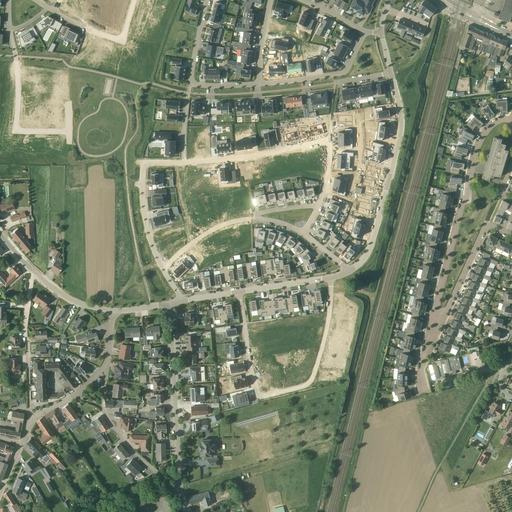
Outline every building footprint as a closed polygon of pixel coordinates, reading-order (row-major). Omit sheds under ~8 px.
[(198,0),(188,0),(188,3),(187,3),(185,10),(192,12),(192,11),(196,13),(198,7),(193,5),(194,2),(197,3),(198,0)] [(246,8),(250,9),(253,2),(260,5),(261,0),(249,0),(248,3),(246,8)] [(374,0),(373,0),(366,0),(364,4),(359,1),(360,0),(354,0),(354,2),(355,2),(352,7),(357,10),(358,9),(359,10),(358,12),(363,15),(365,11),(369,13),(372,7),(370,6),(374,0)] [(421,5),(419,8),(427,14),(431,17),(434,12),(437,8),(425,0),(424,0),(422,4),(421,5)] [(510,22),(511,15),(511,0),(505,0),(500,14),(499,19),(510,22)] [(348,4),(342,1),(339,7),(345,10),(348,4)] [(221,14),(222,9),(221,9),(222,4),(215,2),(213,12),(221,14)] [(290,5),(278,2),(276,11),(280,11),(279,16),(286,18),(287,13),(288,13),(290,5)] [(246,8),(245,12),(248,12),(247,18),(257,20),(258,14),(252,13),(253,9),(250,9),(246,8)] [(312,14),(304,11),(299,23),(304,25),(303,28),(309,30),(314,20),(310,19),(312,14)] [(224,14),(221,14),(213,12),(210,21),(221,24),(224,14)] [(43,19),(36,25),(39,31),(40,31),(47,25),(54,29),(53,30),(53,31),(57,33),(61,25),(58,23),(58,22),(48,16),(43,19)] [(257,20),(247,18),(246,24),(243,24),(242,28),(249,29),(249,25),(256,27),(257,20)] [(409,22),(400,19),(397,27),(406,31),(409,22)] [(323,36),(324,36),(327,38),(331,30),(328,28),(330,23),(323,20),(318,30),(325,34),(323,36)] [(418,26),(409,22),(406,31),(414,34),(418,26)] [(64,25),(61,33),(65,35),(64,38),(71,41),(70,42),(77,45),(81,35),(80,35),(72,31),(73,29),(64,25)] [(476,28),(469,25),(461,45),(462,46),(468,49),(468,48),(476,28)] [(418,26),(414,34),(423,38),(426,29),(418,26)] [(221,29),(214,27),(213,30),(211,29),(208,40),(219,43),(222,29),(221,29)] [(249,29),(242,28),(237,27),(236,31),(244,32),(243,37),(255,39),(256,33),(252,33),(253,29),(249,29)] [(22,35),(18,37),(20,39),(19,39),(21,47),(26,46),(25,45),(25,42),(30,39),(32,41),(35,39),(34,37),(38,34),(37,34),(34,28),(32,29),(27,32),(27,30),(25,31),(22,33),(21,34),(22,35)] [(476,28),(468,48),(471,49),(475,41),(474,40),(475,37),(477,38),(480,30),(476,28)] [(480,30),(477,38),(478,43),(480,44),(478,49),(481,50),(481,51),(482,49),(483,46),(484,43),(482,42),(483,41),(482,40),(485,32),(480,30)] [(339,39),(344,42),(346,39),(351,42),(354,37),(353,36),(354,35),(351,34),(351,35),(343,31),(339,39)] [(489,43),(492,35),(485,32),(482,40),(483,41),(482,42),(484,43),(483,46),(482,49),(481,51),(486,52),(486,53),(489,43)] [(497,57),(496,57),(497,55),(503,40),(492,35),(489,43),(486,53),(492,55),(488,65),(495,68),(497,57)] [(234,45),(238,46),(247,47),(250,48),(251,44),(254,45),(255,39),(243,37),(242,43),(235,42),(234,45)] [(272,40),(271,48),(274,48),(274,49),(287,52),(289,43),(288,43),(289,39),(283,38),(282,41),(276,40),(272,40)] [(53,48),(62,52),(66,43),(57,39),(53,48)] [(337,48),(346,52),(348,48),(348,47),(343,44),(344,42),(339,39),(337,42),(338,42),(336,47),(337,48)] [(503,40),(497,55),(502,57),(504,50),(508,51),(509,48),(506,47),(508,42),(503,40)] [(240,56),(242,56),(252,58),(253,51),(246,50),(247,47),(238,46),(237,49),(241,50),(240,56)] [(329,54),(335,57),(336,54),(343,58),(346,52),(337,48),(334,53),(330,51),(329,54)] [(217,53),(217,50),(209,49),(209,52),(203,51),(202,59),(212,61),(214,53),(217,53)] [(270,77),(283,75),(282,67),(285,67),(284,54),(280,54),(281,65),(269,67),(270,77)] [(302,73),(301,63),(289,64),(288,54),(284,54),(285,67),(288,66),(289,74),(302,73)] [(335,57),(329,54),(325,62),(336,67),(336,66),(338,63),(338,62),(333,59),(335,57)] [(238,62),(237,65),(244,66),(244,67),(244,63),(251,64),(252,58),(242,56),(241,62),(238,62)] [(315,71),(314,63),(318,63),(317,57),(313,57),(313,58),(306,59),(308,72),(315,71)] [(511,60),(508,57),(504,62),(505,62),(502,65),(508,70),(511,66),(511,64),(511,60)] [(173,58),(172,63),(176,64),(176,66),(175,66),(174,79),(184,81),(186,67),(179,66),(180,64),(181,65),(182,59),(173,58)] [(243,69),(244,66),(237,65),(237,69),(241,70),(240,76),(242,77),(242,78),(246,78),(246,77),(250,78),(251,70),(243,69)] [(205,73),(205,79),(212,79),(213,69),(206,69),(206,66),(202,66),(202,73),(205,73)] [(213,69),(212,79),(220,79),(220,73),(227,73),(227,66),(223,66),(223,69),(213,69)] [(375,90),(376,97),(385,96),(383,83),(377,84),(378,90),(375,90)] [(373,98),(376,97),(375,90),(372,91),(371,85),(370,85),(370,84),(366,85),(366,86),(367,97),(373,96),(373,98)] [(368,98),(367,97),(366,86),(360,87),(361,93),(358,93),(359,100),(368,98)] [(349,89),(348,89),(350,99),(355,98),(356,100),(359,100),(358,93),(355,94),(354,88),(353,88),(349,89)] [(350,100),(350,99),(348,89),(342,90),(343,96),(340,96),(341,103),(345,102),(345,101),(350,100)] [(311,98),(307,99),(308,109),(309,111),(313,111),(313,110),(313,108),(317,107),(317,105),(326,103),(327,103),(326,93),(321,94),(320,94),(318,94),(317,94),(311,95),(311,98)] [(302,96),(285,98),(286,107),(303,105),(302,96)] [(269,105),(261,106),(262,113),(269,112),(270,113),(278,112),(277,99),(268,100),(269,105)] [(502,99),(496,99),(496,109),(497,109),(497,108),(500,108),(502,108),(502,112),(507,112),(507,113),(507,112),(508,112),(508,108),(509,108),(511,103),(507,103),(507,101),(502,101),(502,99)] [(180,102),(166,100),(166,108),(179,109),(180,102)] [(250,101),(236,102),(237,111),(242,111),(250,110),(251,110),(251,109),(253,109),(253,114),(258,114),(258,105),(253,105),(253,106),(251,106),(250,101)] [(192,102),(191,114),(200,115),(200,114),(206,114),(206,107),(201,106),(201,102),(192,102)] [(211,108),(211,114),(221,114),(221,110),(229,110),(229,107),(230,107),(230,104),(229,104),(229,103),(217,103),(217,108),(211,108)] [(487,114),(490,118),(494,115),(495,115),(488,105),(484,108),(483,106),(481,107),(478,109),(483,117),(484,117),(483,117),(486,115),(487,114)] [(383,108),(376,109),(377,113),(379,112),(380,119),(391,117),(390,110),(383,111),(383,108)] [(351,115),(340,115),(340,122),(347,122),(347,126),(354,126),(354,122),(351,122),(351,115)] [(483,124),(483,125),(483,124),(475,116),(471,120),(470,119),(466,123),(465,123),(473,130),(473,129),(475,127),(476,127),(476,126),(476,125),(480,128),(483,124)] [(310,125),(309,125),(312,135),(324,132),(325,132),(322,122),(321,122),(310,125)] [(392,127),(386,126),(386,122),(379,122),(379,126),(381,126),(380,131),(391,133),(392,127)] [(269,130),(269,133),(264,134),(266,146),(275,145),(274,140),(278,140),(276,129),(269,130)] [(346,132),(339,132),(339,139),(351,139),(351,133),(353,133),(353,129),(346,129),(346,132)] [(295,130),(283,134),(285,142),(289,141),(290,142),(293,141),(293,140),(298,139),(295,130)] [(472,141),(474,136),(475,136),(474,136),(475,136),(464,130),(462,135),(460,134),(457,139),(466,144),(466,143),(467,141),(468,141),(467,140),(468,139),(472,141)] [(383,141),(384,137),(390,138),(391,133),(380,131),(379,136),(377,136),(377,140),(383,141)] [(156,133),(156,139),(165,139),(164,143),(166,143),(166,154),(175,155),(175,148),(175,146),(175,145),(176,141),(170,140),(171,139),(171,133),(165,133),(156,132),(156,133)] [(238,150),(252,148),(252,144),(257,143),(256,135),(249,136),(249,139),(237,141),(238,150)] [(217,148),(218,154),(232,152),(231,143),(227,144),(226,140),(222,141),(222,144),(217,145),(216,137),(211,138),(213,149),(217,148)] [(486,164),(483,175),(482,178),(483,178),(483,176),(490,178),(489,181),(490,181),(491,177),(494,178),(495,173),(501,175),(501,177),(506,159),(508,160),(508,157),(507,157),(509,150),(505,149),(506,145),(507,142),(502,141),(503,138),(502,138),(501,141),(494,139),(495,137),(489,155),(488,154),(487,157),(488,157),(486,164)] [(195,146),(190,146),(191,154),(204,153),(204,150),(208,150),(207,139),(202,139),(203,144),(195,145),(195,146)] [(351,139),(339,139),(339,145),(346,145),(346,148),(353,148),(353,144),(351,144),(351,139)] [(375,146),(374,152),(386,155),(388,149),(384,148),(385,145),(373,142),(372,145),(375,146)] [(468,150),(459,147),(456,146),(455,151),(454,151),(453,153),(452,156),(462,159),(461,159),(462,156),(463,156),(463,155),(462,155),(463,154),(467,155),(468,150),(469,150),(468,150)] [(342,155),(338,155),(338,161),(351,162),(351,156),(354,157),(354,153),(342,152),(342,155)] [(386,155),(374,152),(372,157),(369,157),(368,160),(380,163),(381,160),(384,161),(386,155)] [(292,165),(290,157),(278,160),(280,168),(292,165)] [(270,161),(260,164),(262,172),(272,169),(270,161)] [(338,161),(338,168),(341,168),(341,171),(353,172),(353,168),(350,168),(351,162),(338,161)] [(369,166),(371,166),(370,171),(380,174),(382,169),(376,167),(377,164),(370,162),(369,166)] [(465,165),(465,164),(454,162),(453,167),(450,166),(450,168),(450,169),(449,172),(459,174),(459,173),(459,171),(460,171),(460,170),(459,170),(460,169),(464,170),(465,165)] [(251,164),(238,166),(240,174),(243,174),(244,178),(251,177),(250,172),(253,172),(251,164)] [(229,167),(220,168),(221,181),(227,180),(227,184),(236,183),(235,172),(229,173),(229,167)] [(309,176),(320,179),(321,172),(321,170),(320,170),(321,169),(314,167),(313,170),(311,170),(309,176)] [(179,176),(175,176),(176,183),(179,183),(179,180),(192,180),(192,171),(178,171),(179,176)] [(209,171),(197,172),(198,180),(209,179),(209,183),(214,182),(213,175),(209,176),(209,171)] [(367,176),(366,180),(372,181),(373,178),(379,180),(380,174),(370,171),(369,176),(367,176)] [(159,180),(158,174),(158,173),(154,174),(154,173),(152,174),(151,174),(152,174),(152,180),(152,181),(152,184),(152,185),(157,184),(157,187),(163,187),(162,180),(159,180)] [(335,177),(334,183),(346,187),(347,181),(349,182),(350,178),(343,176),(342,179),(335,177)] [(448,185),(448,188),(445,187),(445,191),(450,192),(456,194),(457,189),(457,186),(458,186),(458,185),(457,185),(457,184),(462,184),(462,179),(463,179),(462,179),(453,178),(451,177),(450,183),(448,182),(448,184),(448,185)] [(364,181),(363,185),(366,186),(364,192),(374,195),(376,188),(370,186),(370,183),(364,181)] [(346,187),(334,183),(332,189),(339,191),(338,195),(344,197),(346,193),(344,192),(346,187)] [(307,188),(304,189),(305,197),(306,200),(312,198),(311,196),(315,195),(313,188),(307,189),(307,188)] [(166,189),(153,190),(153,196),(152,196),(153,204),(156,204),(156,206),(163,205),(162,193),(166,193),(166,189)] [(297,192),(295,192),(296,198),(295,198),(296,201),(302,200),(302,198),(305,197),(304,189),(297,191),(297,192)] [(285,194),(286,199),(287,202),(293,201),(293,200),(292,199),(294,198),(295,198),(296,198),(294,192),(295,192),(294,190),(287,192),(288,193),(285,194)] [(441,199),(452,202),(453,198),(450,197),(451,196),(448,195),(449,192),(450,192),(445,191),(443,190),(441,199)] [(275,195),(276,201),(277,204),(283,202),(283,201),(283,200),(285,200),(286,199),(285,194),(284,191),(278,193),(278,194),(275,195)] [(266,196),(267,202),(267,205),(274,203),(273,202),(273,201),(275,201),(276,201),(275,195),(275,193),(268,194),(268,195),(266,196)] [(259,197),(256,197),(258,206),(264,205),(264,204),(264,203),(267,202),(266,196),(265,194),(259,196),(259,197)] [(360,202),(359,207),(371,211),(373,204),(369,203),(370,200),(358,197),(357,201),(360,202)] [(331,199),(329,205),(330,206),(331,206),(330,208),(330,209),(335,211),(335,212),(337,213),(340,206),(338,206),(340,203),(331,199)] [(451,207),(452,202),(441,199),(439,208),(446,210),(445,210),(445,207),(448,207),(448,206),(451,207)] [(507,203),(503,200),(498,211),(504,214),(506,210),(511,212),(511,208),(510,208),(511,205),(507,203)] [(15,210),(12,201),(0,205),(0,207),(2,214),(15,210)] [(354,212),(353,216),(365,219),(366,216),(369,217),(371,211),(359,207),(357,213),(354,212)] [(327,208),(324,214),(325,214),(326,215),(325,217),(325,218),(330,220),(332,221),(335,215),(334,214),(335,212),(335,211),(330,209),(327,208)] [(446,210),(439,208),(438,209),(434,208),(434,211),(438,212),(436,217),(446,220),(448,214),(444,213),(445,210),(446,210)] [(158,216),(154,218),(156,226),(168,223),(166,218),(170,217),(168,210),(157,213),(158,216)] [(504,214),(498,211),(493,222),(497,224),(498,224),(502,226),(503,223),(506,224),(505,227),(508,221),(502,218),(504,214)] [(322,216),(320,222),(321,223),(322,223),(321,225),(321,226),(326,229),(328,230),(330,223),(329,223),(330,220),(325,218),(322,216)] [(445,225),(446,220),(436,217),(436,218),(432,217),(431,222),(435,223),(434,226),(441,228),(440,227),(441,224),(445,225)] [(356,222),(355,227),(366,230),(367,224),(361,223),(362,219),(355,218),(354,221),(356,222)] [(318,225),(315,231),(317,232),(316,235),(323,238),(326,232),(325,231),(326,229),(321,226),(318,225)] [(441,228),(434,226),(432,235),(442,237),(443,231),(439,230),(440,228),(441,228)] [(357,238),(358,234),(364,235),(366,230),(355,227),(354,232),(352,231),(351,235),(354,238),(357,238)] [(26,253),(33,247),(17,228),(10,234),(11,235),(26,252),(26,253)] [(262,228),(254,228),(254,236),(258,237),(257,238),(264,239),(265,238),(264,238),(265,231),(264,231),(262,231),(262,230),(262,228)] [(265,231),(264,238),(265,238),(274,241),(274,239),(276,233),(275,233),(273,232),(273,231),(274,230),(266,228),(265,231)] [(276,233),(274,239),(282,244),(284,242),(286,237),(285,236),(283,235),(284,235),(285,233),(277,230),(276,233)] [(332,240),(328,245),(333,249),(337,244),(339,240),(335,237),(336,235),(333,233),(329,238),(332,240)] [(286,237),(284,242),(286,244),(285,244),(291,249),(292,247),(296,243),(295,242),(293,240),(294,240),(295,238),(287,234),(286,237)] [(440,243),(442,237),(432,235),(430,244),(437,245),(436,245),(436,242),(440,243)] [(493,247),(496,241),(497,238),(496,238),(492,236),(490,235),(488,240),(487,239),(486,242),(493,246),(493,247)] [(339,246),(335,251),(340,254),(345,249),(347,246),(342,243),(344,241),(341,238),(339,240),(337,244),(339,246)] [(296,243),(292,247),(294,249),(293,250),(298,255),(299,254),(304,250),(304,249),(302,247),(302,246),(304,245),(297,240),(295,242),(296,243)] [(496,241),(493,247),(492,250),(501,254),(503,250),(506,243),(502,240),(502,241),(500,240),(498,242),(496,241)] [(347,251),(343,256),(348,260),(354,253),(355,252),(350,248),(352,246),(349,243),(347,246),(345,249),(347,251)] [(506,243),(503,250),(506,252),(506,253),(511,256),(511,255),(511,248),(511,245),(506,243)] [(437,245),(430,244),(429,247),(428,246),(426,252),(439,255),(440,251),(437,250),(437,249),(435,248),(436,245),(437,246),(437,245)] [(304,250),(299,254),(304,262),(309,259),(311,258),(309,255),(310,254),(311,254),(306,247),(304,249),(304,250)] [(52,255),(57,258),(52,266),(54,267),(52,271),(58,275),(62,268),(60,267),(62,264),(61,263),(62,260),(58,257),(60,253),(56,250),(52,255)] [(439,255),(426,252),(424,261),(425,261),(432,263),(431,263),(432,260),(434,260),(435,259),(438,260),(439,255)] [(498,262),(489,258),(484,255),(482,260),(480,259),(478,263),(480,263),(488,267),(490,263),(497,266),(498,262)] [(266,264),(261,264),(263,277),(268,276),(268,275),(272,274),(270,259),(265,260),(266,264)] [(274,259),(270,259),(272,274),(276,273),(277,275),(282,274),(281,270),(280,262),(279,262),(275,262),(274,259)] [(304,262),(303,263),(306,272),(318,267),(316,261),(310,263),(309,259),(304,262)] [(183,262),(175,269),(177,271),(175,273),(178,276),(188,267),(187,267),(192,263),(189,260),(184,264),(183,262)] [(283,260),(279,260),(279,262),(280,262),(281,270),(284,269),(285,275),(291,274),(290,264),(284,265),(283,260)] [(432,263),(425,261),(423,270),(433,273),(434,267),(430,266),(431,263),(432,263)] [(251,262),(246,263),(248,277),(253,277),(253,278),(258,278),(256,265),(251,266),(251,262)] [(242,267),(237,268),(239,281),(244,280),(244,278),(248,277),(246,263),(242,264),(242,267)] [(495,270),(488,267),(480,263),(478,267),(476,266),(475,270),(476,271),(485,275),(486,273),(487,271),(493,274),(495,270)] [(11,275),(7,279),(0,271),(0,280),(6,286),(6,285),(6,286),(5,285),(7,283),(8,284),(21,272),(15,265),(9,271),(11,272),(10,273),(10,274),(11,275)] [(227,266),(223,267),(223,269),(224,278),(225,281),(229,280),(230,282),(235,281),(233,269),(228,270),(227,266)] [(220,274),(215,275),(216,286),(222,285),(221,279),(224,278),(223,269),(220,269),(220,270),(220,274)] [(433,273),(423,270),(421,279),(428,281),(427,280),(427,278),(431,279),(433,273)] [(491,278),(485,275),(476,271),(475,275),(473,274),(471,278),(473,279),(481,283),(482,281),(483,278),(489,281),(491,278)] [(203,272),(200,272),(201,282),(205,281),(205,287),(212,286),(210,276),(204,277),(203,272)] [(428,281),(421,279),(419,288),(428,291),(430,285),(426,284),(427,281),(428,281)] [(487,286),(481,283),(473,279),(471,283),(469,282),(467,286),(469,287),(477,290),(479,288),(480,286),(486,289),(487,286)] [(187,289),(187,291),(199,288),(198,283),(193,284),(193,281),(184,283),(185,289),(187,289)] [(484,293),(477,290),(469,287),(468,290),(466,290),(464,294),(466,294),(474,298),(476,294),(482,297),(484,293)] [(428,291),(419,288),(416,297),(423,299),(423,298),(422,298),(423,295),(427,296),(428,291)] [(312,297),(311,297),(313,309),(313,310),(317,310),(316,302),(322,301),(320,290),(314,291),(315,296),(312,297)] [(42,295),(38,292),(33,300),(43,308),(50,299),(43,294),(42,295)] [(306,293),(301,294),(303,307),(308,306),(309,309),(313,309),(311,297),(312,297),(311,294),(308,295),(306,295),(306,294),(306,293)] [(480,301),(474,298),(466,294),(464,298),(462,297),(460,301),(462,302),(471,306),(472,302),(479,304),(480,301)] [(503,304),(510,305),(510,302),(511,302),(511,295),(508,294),(508,298),(505,297),(503,302),(503,304)] [(292,297),(287,298),(290,312),(294,312),(294,308),(299,307),(297,295),(292,295),(292,297)] [(423,299),(416,297),(415,296),(412,305),(425,309),(427,304),(423,303),(424,302),(421,301),(422,299),(423,299)] [(283,297),(278,298),(280,310),(285,309),(285,313),(290,312),(287,298),(283,298),(283,297)] [(273,300),(269,301),(271,315),(276,314),(275,311),(280,310),(278,298),(273,298),(273,300)] [(256,300),(250,301),(251,311),(257,310),(258,315),(262,314),(262,313),(261,313),(260,305),(257,305),(256,300)] [(264,300),(259,301),(260,305),(261,313),(262,313),(266,312),(267,316),(271,315),(269,301),(266,301),(264,301),(264,300)] [(477,309),(471,306),(462,302),(460,306),(459,305),(457,309),(459,310),(467,314),(469,309),(475,312),(477,309)] [(226,310),(223,311),(225,320),(228,320),(227,315),(233,314),(232,303),(225,304),(226,310)] [(511,308),(509,308),(510,305),(503,304),(501,310),(501,309),(500,313),(511,316),(511,312),(511,308)] [(424,313),(425,309),(412,305),(411,311),(412,311),(412,314),(419,316),(418,316),(419,313),(421,314),(421,312),(424,313)] [(52,310),(47,306),(42,313),(47,317),(52,310)] [(69,314),(67,312),(68,310),(62,307),(53,320),(57,323),(59,320),(63,323),(69,314)] [(213,309),(210,310),(210,317),(214,317),(215,320),(220,319),(220,323),(225,322),(225,320),(223,311),(223,308),(218,308),(218,307),(213,308),(213,309)] [(473,316),(467,314),(459,310),(457,314),(455,313),(453,317),(455,318),(463,321),(466,317),(472,320),(473,316)] [(195,313),(186,313),(187,317),(185,317),(185,324),(190,324),(190,326),(194,326),(194,324),(194,317),(195,317),(195,313)] [(409,323),(421,326),(422,322),(419,321),(419,320),(417,319),(418,316),(419,316),(412,314),(409,323)] [(491,327),(497,329),(498,326),(502,327),(504,320),(493,317),(491,327)] [(77,321),(74,319),(69,327),(74,331),(76,328),(80,330),(82,325),(84,326),(86,322),(79,318),(77,321)] [(470,324),(463,321),(455,318),(453,321),(452,321),(450,324),(452,325),(460,329),(462,325),(468,327),(470,324)] [(417,330),(420,331),(421,326),(409,323),(408,329),(405,328),(404,332),(414,334),(413,334),(414,331),(416,331),(417,330)] [(230,325),(216,328),(216,333),(223,332),(227,332),(228,337),(229,337),(237,335),(236,328),(231,329),(230,325)] [(466,332),(460,329),(452,325),(450,329),(448,328),(446,332),(448,333),(456,337),(459,332),(465,335),(466,332)] [(497,329),(491,327),(484,325),(484,329),(490,330),(488,337),(499,340),(501,333),(497,332),(497,329)] [(150,327),(150,328),(145,328),(146,336),(143,336),(143,337),(143,343),(147,343),(146,338),(153,338),(153,339),(159,338),(159,335),(159,334),(159,330),(158,326),(150,327)] [(125,328),(125,338),(140,337),(139,328),(125,328)] [(301,343),(313,347),(315,339),(313,339),(313,337),(311,336),(312,332),(301,330),(300,333),(303,334),(301,343)] [(46,331),(35,331),(35,339),(42,339),(42,338),(46,338),(46,331)] [(82,334),(75,337),(78,343),(88,340),(89,343),(94,341),(95,342),(99,341),(96,332),(92,334),(91,331),(82,334)] [(413,334),(414,334),(404,332),(403,335),(406,336),(405,341),(417,344),(418,340),(414,339),(415,337),(413,337),(413,334)] [(463,340),(456,337),(448,333),(446,337),(445,336),(443,340),(444,341),(445,341),(453,344),(456,346),(458,342),(461,343),(463,340)] [(196,335),(186,336),(186,346),(188,346),(189,350),(197,350),(196,335)] [(18,337),(11,337),(11,341),(11,349),(20,349),(20,341),(18,341),(18,337)] [(412,348),(415,349),(417,344),(405,341),(403,350),(410,352),(409,351),(410,349),(412,349),(412,348)] [(459,347),(456,346),(453,344),(445,341),(444,341),(443,345),(441,344),(439,348),(444,350),(444,351),(448,353),(449,352),(451,348),(458,351),(459,347)] [(130,346),(122,345),(120,352),(121,352),(120,357),(129,359),(130,355),(128,354),(130,346)] [(238,345),(229,347),(230,353),(231,353),(231,357),(239,356),(238,345)] [(262,354),(257,355),(258,363),(272,361),(270,352),(269,352),(267,345),(260,346),(262,354)] [(36,354),(40,354),(40,357),(50,357),(50,350),(46,350),(46,346),(35,346),(36,354)] [(91,357),(91,359),(94,359),(95,356),(97,356),(98,350),(81,348),(81,353),(85,353),(84,357),(91,357)] [(154,348),(152,348),(152,352),(155,351),(155,357),(159,357),(160,357),(161,357),(163,356),(163,351),(163,348),(160,348),(154,348)] [(399,358),(401,359),(412,362),(413,357),(410,356),(410,355),(408,355),(409,352),(410,352),(403,350),(402,353),(400,353),(399,358)] [(203,351),(199,351),(196,352),(197,354),(189,355),(190,359),(189,359),(189,363),(197,363),(196,358),(200,358),(205,358),(205,351),(203,351)] [(456,373),(462,372),(460,361),(457,362),(456,357),(453,357),(456,373)] [(18,358),(10,358),(10,363),(12,363),(12,373),(20,373),(20,365),(18,365),(18,358)] [(44,362),(45,369),(45,370),(47,370),(57,370),(58,367),(61,361),(54,362),(54,358),(51,358),(51,362),(44,362)] [(408,366),(411,366),(412,362),(401,359),(398,370),(405,370),(404,370),(405,366),(407,367),(408,366)] [(439,360),(440,365),(438,366),(439,371),(440,371),(442,379),(446,378),(445,374),(448,373),(446,367),(445,360),(444,359),(439,360)] [(40,369),(40,360),(34,360),(34,373),(35,373),(35,380),(34,380),(35,388),(36,395),(35,395),(35,399),(48,399),(47,399),(47,395),(47,391),(48,391),(47,391),(47,386),(50,386),(49,382),(47,382),(46,376),(47,376),(46,376),(46,373),(47,373),(47,370),(45,370),(45,369),(40,369)] [(164,363),(156,364),(156,360),(149,360),(149,364),(152,364),(153,373),(161,372),(161,371),(164,370),(164,363)] [(67,370),(61,361),(58,367),(57,370),(61,375),(67,370)] [(244,371),(243,363),(234,364),(234,361),(227,362),(227,367),(230,366),(232,373),(244,371)] [(80,365),(78,363),(73,368),(79,375),(82,372),(84,375),(91,369),(88,365),(87,366),(83,362),(80,365)] [(116,378),(129,380),(130,375),(128,375),(129,369),(132,369),(133,364),(122,363),(122,367),(115,366),(115,371),(116,371),(116,375),(115,375),(115,376),(114,376),(114,377),(115,377),(115,378),(116,378)] [(438,378),(434,364),(427,366),(431,380),(438,378)] [(189,374),(191,374),(192,381),(200,381),(200,367),(189,367),(189,374)] [(70,374),(67,370),(61,375),(66,381),(75,374),(73,372),(70,374)] [(271,374),(266,375),(269,388),(278,386),(276,381),(277,381),(277,380),(280,379),(277,370),(271,372),(271,374)] [(404,370),(405,370),(398,370),(398,379),(408,380),(408,374),(404,373),(404,370)] [(76,376),(75,374),(66,381),(69,385),(71,388),(71,389),(78,384),(74,378),(76,376)] [(240,376),(240,375),(231,378),(232,384),(235,384),(236,389),(248,386),(246,377),(242,378),(241,378),(240,376)] [(159,390),(159,387),(162,387),(162,379),(158,379),(152,379),(149,379),(150,383),(152,383),(153,390),(159,390)] [(403,386),(407,386),(408,380),(398,379),(397,390),(404,389),(403,389),(403,386)] [(127,390),(127,385),(115,384),(115,391),(113,391),(113,396),(122,397),(123,389),(127,390)] [(64,394),(67,392),(68,391),(71,388),(69,385),(65,388),(64,388),(62,390),(61,391),(57,394),(47,395),(47,399),(58,398),(64,394)] [(200,395),(200,388),(190,388),(190,389),(191,389),(191,397),(191,401),(205,401),(205,395),(200,395)] [(403,389),(404,389),(397,390),(394,390),(395,395),(397,395),(398,400),(411,397),(410,392),(407,393),(406,392),(404,392),(403,389)] [(248,395),(249,394),(248,390),(236,394),(239,404),(249,401),(248,395)] [(156,405),(156,402),(163,402),(163,394),(155,394),(156,398),(149,398),(150,405),(156,405)] [(16,400),(8,402),(10,409),(18,406),(16,400)] [(499,416),(502,410),(499,408),(500,406),(494,402),(494,404),(493,403),(491,406),(492,407),(489,411),(488,414),(494,418),(496,414),(499,416)] [(207,403),(207,406),(191,407),(192,414),(197,414),(197,415),(207,414),(207,407),(211,407),(218,407),(218,403),(207,403)] [(80,420),(68,404),(62,408),(62,409),(68,416),(68,417),(68,416),(72,421),(70,422),(69,419),(68,420),(63,424),(64,425),(67,430),(73,424),(74,426),(81,421),(80,420)] [(155,412),(148,412),(148,419),(155,419),(155,415),(163,415),(163,408),(155,408),(155,412)] [(63,424),(55,410),(55,409),(45,415),(48,420),(52,418),(58,429),(64,425),(63,424)] [(17,421),(23,422),(24,414),(11,411),(10,420),(17,421)] [(511,423),(511,412),(510,411),(510,413),(509,412),(507,415),(508,416),(506,420),(505,420),(502,425),(509,429),(511,423)] [(219,414),(211,416),(214,422),(221,419),(219,414)] [(81,421),(86,428),(86,429),(88,427),(90,430),(94,427),(94,426),(103,419),(101,416),(91,422),(89,423),(87,419),(86,420),(84,417),(80,420),(81,421)] [(121,416),(120,423),(122,423),(122,425),(124,425),(123,429),(132,430),(132,429),(133,429),(134,428),(134,427),(134,426),(133,425),(132,425),(133,418),(138,419),(121,416)] [(44,443),(55,436),(42,417),(36,421),(45,435),(39,439),(43,444),(44,443)] [(94,427),(90,430),(101,446),(106,442),(100,433),(109,427),(103,419),(94,426),(94,427)] [(207,420),(201,420),(201,422),(192,423),(193,430),(200,430),(199,425),(201,424),(201,425),(207,425),(207,420)] [(17,421),(16,431),(1,428),(0,428),(0,435),(19,439),(23,422),(17,421)] [(165,424),(155,425),(156,433),(157,433),(157,438),(164,438),(164,433),(165,433),(165,424)] [(148,451),(149,436),(130,435),(129,442),(142,443),(142,446),(141,446),(141,451),(148,451)] [(210,440),(208,440),(208,439),(207,439),(207,438),(206,438),(205,438),(204,439),(204,440),(202,440),(202,445),(199,445),(199,451),(200,451),(201,457),(201,456),(203,456),(203,457),(207,457),(207,459),(207,466),(218,466),(217,459),(212,459),(212,456),(211,450),(214,450),(213,444),(210,445),(210,440)] [(45,453),(31,439),(26,443),(35,452),(33,454),(37,458),(39,456),(41,457),(45,453)] [(4,451),(7,452),(3,462),(4,463),(7,464),(11,454),(14,447),(4,443),(0,442),(0,450),(3,452),(4,451)] [(164,443),(155,444),(156,460),(161,460),(161,459),(164,459),(164,443)] [(115,451),(118,454),(124,449),(119,444),(112,450),(111,448),(112,447),(111,447),(106,452),(110,456),(115,451)] [(124,449),(118,454),(121,457),(114,463),(118,467),(124,462),(123,462),(122,460),(129,454),(124,449)] [(52,453),(49,456),(56,464),(60,461),(52,453)] [(488,456),(483,453),(478,462),(483,465),(488,456)] [(30,470),(36,466),(33,462),(32,463),(30,460),(24,464),(26,466),(23,468),(28,475),(32,472),(30,470)] [(139,480),(134,476),(141,469),(141,468),(141,469),(135,464),(136,463),(132,460),(125,467),(132,473),(129,476),(125,471),(123,473),(130,483),(139,480)] [(57,465),(64,470),(66,468),(60,462),(57,465)] [(53,475),(47,465),(42,468),(49,478),(53,475)] [(18,478),(15,485),(22,488),(23,485),(26,486),(25,486),(29,488),(31,484),(24,481),(25,481),(18,478)] [(55,490),(50,481),(46,483),(51,492),(55,490)] [(22,488),(15,485),(12,492),(19,495),(19,494),(21,496),(22,496),(20,499),(24,500),(27,494),(23,492),(20,491),(22,488)] [(38,499),(42,497),(36,487),(32,489),(38,499)] [(16,511),(20,509),(8,491),(3,495),(10,506),(8,508),(11,511),(16,511)] [(213,504),(212,504),(211,497),(210,497),(208,491),(188,497),(190,504),(203,500),(205,506),(213,504)]
